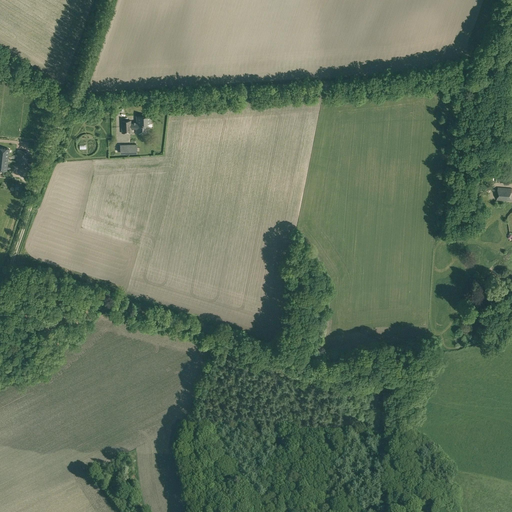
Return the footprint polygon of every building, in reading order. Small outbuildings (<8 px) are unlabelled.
[(121,121),(122,133),(132,133),(132,126),(136,126),(136,132),(148,132),(148,123),(150,123),(150,116),(137,116),(137,123),(131,123),(130,120),(121,121)] [(120,144),(120,153),(137,153),(137,144),(120,144)] [(0,158),(8,160),(9,149),(0,147),(0,158)] [(25,150),(25,151),(21,151),(21,150),(18,150),(16,165),(19,165),(23,165),(23,166),(26,166),(28,151),(25,150)] [(497,200),(511,201),(511,188),(498,187),(497,200)]
